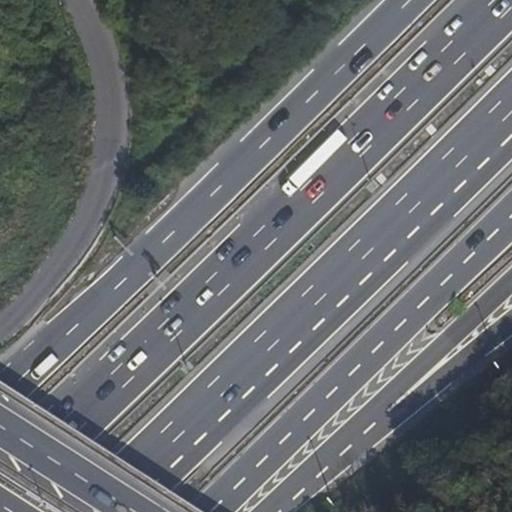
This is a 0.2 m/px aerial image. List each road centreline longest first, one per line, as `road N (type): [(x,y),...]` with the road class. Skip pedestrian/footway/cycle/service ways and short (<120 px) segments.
road 1 (motorway): [(511,2),(0,491)]
road 2 (motorway): [(100,511),(511,108)]
road 3 (motorway): [(413,0),(0,394)]
road 4 (motorway): [(210,511),(511,216)]
road 5 (unclassified): [(92,0),(106,18),(123,77),(112,202),(63,278),(0,335)]
road 6 (motorway): [(379,414),(511,281)]
road 7 (motorway): [(138,511),(0,420)]
road 8 (motorway): [(379,414),(511,326)]
road 9 (motorway): [(270,511),(379,414)]
